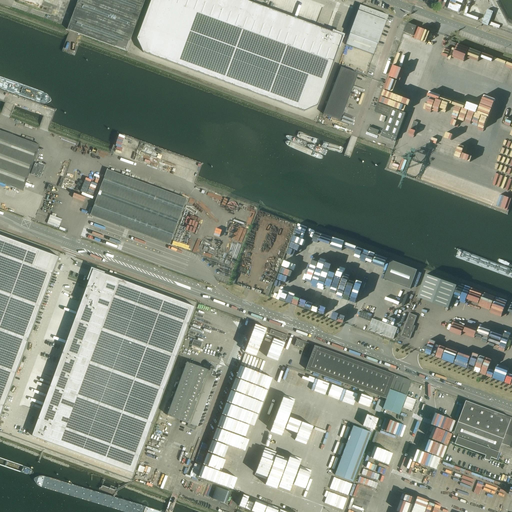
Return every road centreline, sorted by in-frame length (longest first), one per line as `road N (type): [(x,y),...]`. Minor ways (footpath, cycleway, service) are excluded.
road 1 (unclassified): [(511,408),(0,217)]
road 2 (unknown): [(76,227),(88,169),(98,159),(176,181)]
